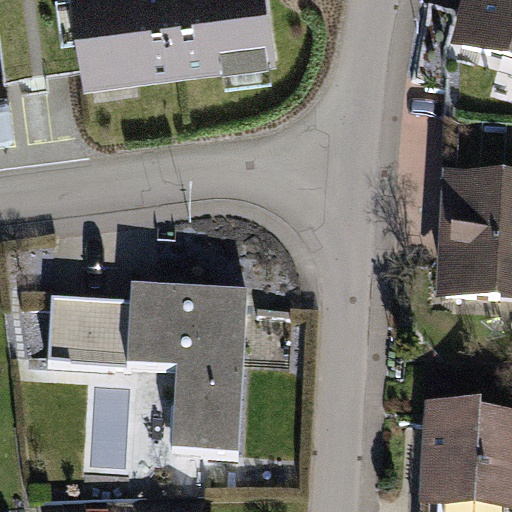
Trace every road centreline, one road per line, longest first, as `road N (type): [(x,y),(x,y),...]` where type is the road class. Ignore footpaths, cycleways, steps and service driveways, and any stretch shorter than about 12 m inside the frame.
road 1 (residential): [(350,154),(333,511)]
road 2 (residential): [(0,202),(350,154)]
road 3 (residential): [(381,0),(350,154)]
